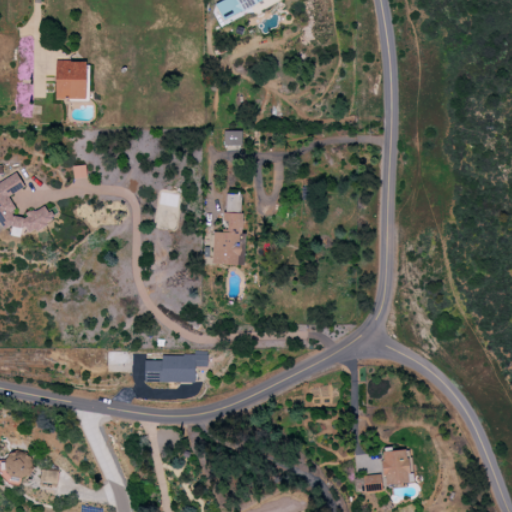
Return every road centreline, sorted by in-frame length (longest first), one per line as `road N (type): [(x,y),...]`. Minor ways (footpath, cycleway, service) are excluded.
road 1 (residential): [(371,340),(385,314),(390,228),(391,71),(381,0)]
road 2 (residential): [(371,340),(416,364),(455,399),(489,459),(505,511)]
road 3 (residential): [(0,387),(196,414)]
road 4 (residential): [(196,414),(371,340)]
